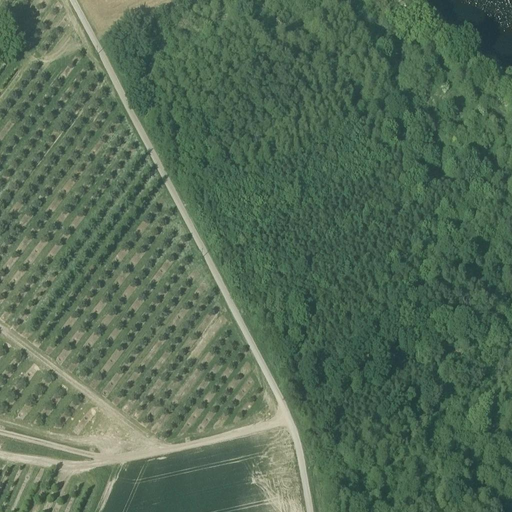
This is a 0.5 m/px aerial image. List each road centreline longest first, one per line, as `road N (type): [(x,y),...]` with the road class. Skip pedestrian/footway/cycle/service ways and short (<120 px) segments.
road 1 (track): [(309,511),(289,421),(72,0)]
road 2 (track): [(289,421),(117,462),(0,432)]
road 3 (track): [(302,477),(375,476),(507,440)]
